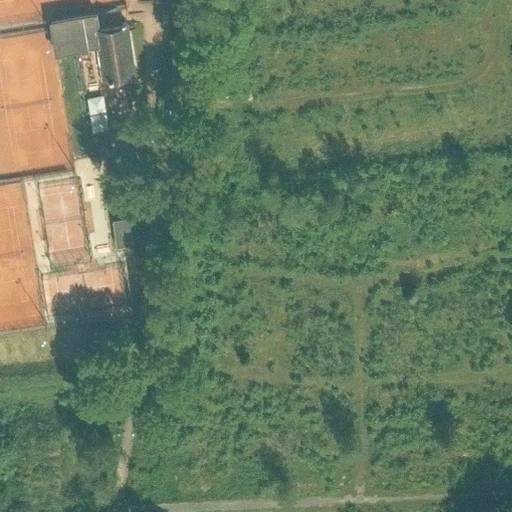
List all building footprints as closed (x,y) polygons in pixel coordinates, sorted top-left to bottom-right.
[(251,0),(253,13),(369,0),(251,0)] [(55,33),(58,51),(79,48),(100,45),(105,79),(114,131),(135,128),(135,127),(131,100),(127,75),(137,73),(130,29),(128,22),(101,26),(100,20),(98,12),(71,16),(53,19),(55,33)] [(244,159),(505,133),(501,99),(241,125),(244,159)] [(0,236),(93,233),(91,177),(87,167),(79,168),(66,173),(54,174),(42,179),(38,179),(4,195),(0,186),(0,236)] [(511,167),(485,171),(487,185),(511,181),(511,167)] [(440,177),(442,208),(483,206),(481,174),(440,177)] [(386,183),(388,207),(404,206),(404,198),(429,196),(428,180),(386,183)] [(217,232),(246,231),(246,215),(234,216),(234,204),(216,205),(217,232)] [(511,313),(511,279),(483,282),(485,315),(511,313)] [(298,315),(337,323),(340,312),(301,304),(298,315)] [(239,338),(243,323),(205,314),(201,329),(239,338)] [(438,344),(473,342),(472,325),(437,327),(438,344)] [(415,362),(413,343),(420,342),(419,326),(373,330),(374,349),(398,348),(399,363),(415,362)] [(116,353),(119,329),(103,327),(100,351),(99,351),(116,353)] [(301,330),(300,345),(336,346),(337,331),(301,330)] [(49,367),(50,387),(64,387),(63,366),(49,367)] [(28,386),(27,367),(7,368),(8,387),(28,386)] [(401,383),(401,402),(386,401),(386,416),(415,417),(416,383),(401,383)] [(186,403),(223,411),(226,396),(189,389),(186,403)] [(511,398),(483,400),(484,414),(511,412),(511,398)] [(295,403),(294,419),(335,421),(336,405),(295,403)] [(170,414),(170,431),(188,431),(188,414),(170,414)] [(189,464),(216,466),(220,418),(191,415),(189,435),(205,437),(204,447),(191,446),(189,464)] [(239,424),(237,438),(265,441),(264,453),(274,454),(277,427),(239,424)] [(511,424),(495,425),(495,440),(511,439),(511,424)] [(481,442),(480,428),(441,430),(442,444),(481,442)] [(301,430),(299,448),(332,453),(334,435),(301,430)] [(388,445),(404,445),(404,458),(425,458),(425,433),(388,432),(388,445)]
